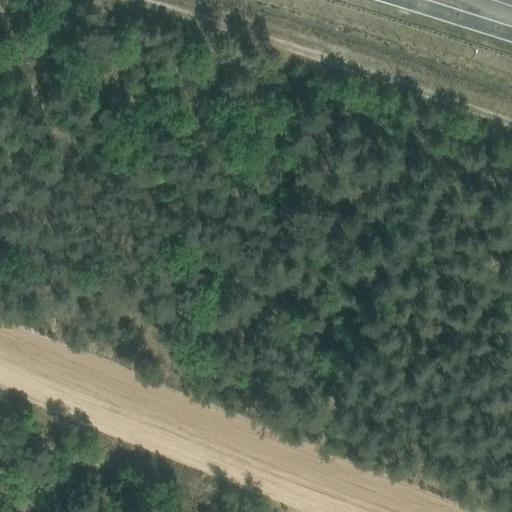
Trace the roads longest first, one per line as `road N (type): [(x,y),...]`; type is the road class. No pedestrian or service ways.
road 1 (track): [(433,511),(0,336)]
road 2 (track): [(511,117),(171,0)]
